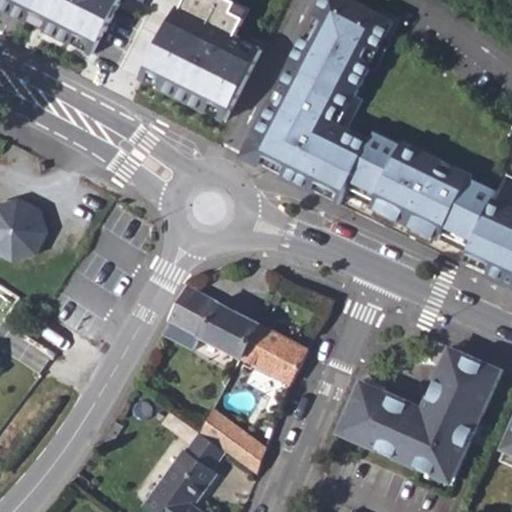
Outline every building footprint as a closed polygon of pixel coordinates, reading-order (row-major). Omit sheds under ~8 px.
[(0,0),(35,19),(96,55),(123,0),(0,0)] [(184,0),(147,75),(228,120),(263,47),(237,33),(250,5),(240,0),(184,0)] [(388,16),(353,0),(315,0),(309,14),(317,17),(307,38),(299,34),(273,89),(281,93),(276,103),(268,100),(246,147),(286,166),(281,176),(313,191),(318,181),(344,194),(348,185),(375,198),(372,205),(441,238),(444,231),(472,244),(495,196),(491,195),(495,187),(467,173),(463,183),(450,177),(456,164),(402,138),(400,142),(373,129),(369,136),(332,119),(345,90),(351,93),(388,16)] [(286,166),(246,147),(241,156),(281,176),(286,166)] [(511,204),(495,196),(472,244),(469,251),(487,260),(492,262),(487,274),(504,282),(511,264),(511,204)] [(0,253),(12,260),(38,252),(48,231),(41,209),(20,197),(0,203),(0,253)] [(169,319),(242,357),(260,323),(187,286),(169,319)] [(14,318),(23,323),(30,313),(21,308),(14,318)] [(242,357),(294,383),(302,365),(310,349),(260,323),(242,357)] [(380,394),(359,384),(340,428),(356,435),(353,439),(433,475),(435,470),(453,478),(502,369),(454,348),(445,369),(439,366),(421,406),(382,389),(380,394)] [(117,417),(126,424),(136,406),(127,400),(117,417)] [(200,431),(225,449),(258,473),(268,448),(213,408),(200,431)] [(102,440),(111,446),(126,424),(117,417),(102,440)] [(191,501),(214,468),(212,467),(225,449),(200,431),(197,435),(188,448),(186,446),(144,505),(153,511),(189,511),(195,504),(191,501)] [(191,501),(195,504),(218,471),(214,468),(191,501)]
